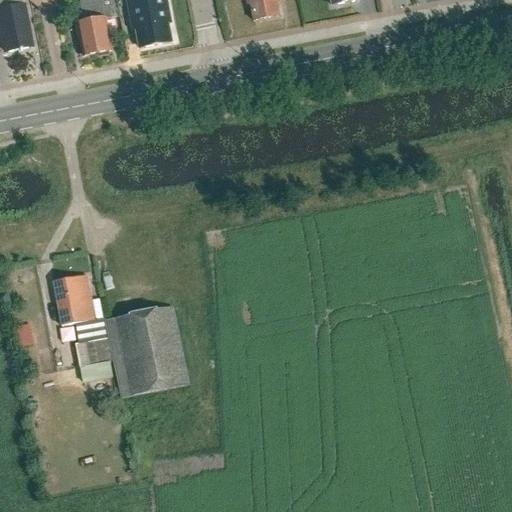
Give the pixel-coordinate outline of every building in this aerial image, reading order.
[(0,0),(0,18),(7,53),(32,48),(24,8),(22,0),(0,0)] [(84,58),(112,53),(105,21),(117,19),(113,0),(97,0),(81,3),(85,25),(78,27),(84,58)] [(136,30),(140,49),(163,45),(170,43),(167,25),(171,24),(166,0),(127,0),(133,31),(136,30)] [(246,0),(248,6),(251,6),(254,22),(279,17),(276,1),(279,1),(278,0),(246,0)] [(62,328),(96,322),(87,277),(54,284),(62,328)] [(105,323),(109,340),(114,364),(122,400),(189,386),(172,309),(105,323)] [(21,347),(33,344),(29,324),(17,327),(21,347)] [(110,364),(114,364),(109,340),(76,346),(81,369),(83,385),(113,379),(110,364)]
